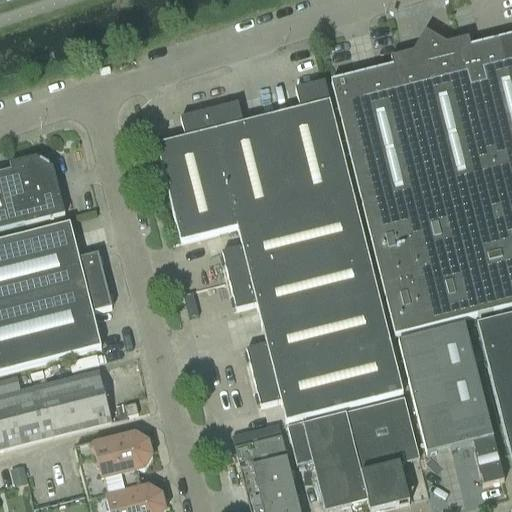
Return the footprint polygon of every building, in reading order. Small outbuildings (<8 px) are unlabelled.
[(394,340),(511,310),(511,39),(470,50),(468,42),(446,47),(425,35),(413,55),(390,61),(393,70),(331,85),(394,340)] [(155,149),(180,247),(236,232),(242,251),(221,257),(228,283),(232,299),(236,314),(256,309),(266,348),(246,353),(252,381),(260,411),(280,406),(285,426),(403,397),(390,345),(378,297),(366,249),(353,201),(351,193),(350,187),(324,85),(295,93),(300,113),(271,120),(242,127),(237,107),(209,114),(180,121),(185,142),(155,149)] [(0,234),(64,218),(53,171),(35,161),(9,167),(11,174),(0,177),(0,234)] [(0,244),(0,312),(104,284),(98,257),(78,262),(70,227),(0,244)] [(111,312),(104,284),(0,312),(0,376),(101,351),(92,316),(111,312)] [(511,318),(476,328),(511,469),(511,318)] [(427,459),(451,452),(471,447),(482,490),(504,484),(464,328),(398,344),(427,459)] [(0,384),(0,453),(111,426),(98,375),(21,395),(17,380),(0,384)] [(297,469),(312,465),(323,511),(337,511),(350,509),(350,511),(387,511),(409,507),(399,468),(419,463),(404,403),(303,428),(302,426),(287,430),(297,469)] [(135,406),(124,409),(127,420),(138,417),(135,406)] [(232,440),(249,511),(299,511),(278,428),(232,440)] [(74,452),(86,501),(89,506),(141,491),(137,475),(144,473),(152,460),(148,445),(135,437),(74,452)] [(89,506),(90,511),(165,511),(161,498),(148,490),(141,491),(89,506)] [(90,511),(89,506),(86,501),(42,511),(90,511)]
